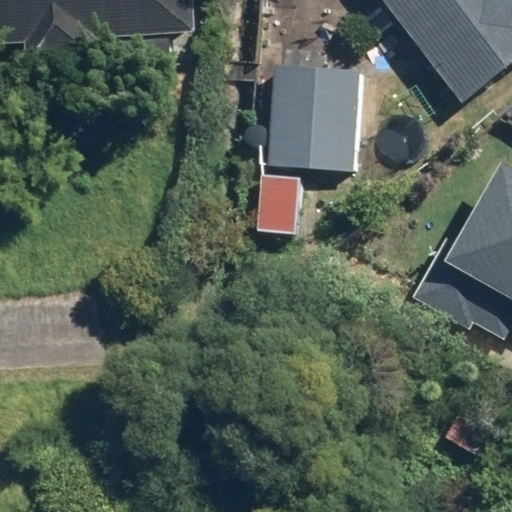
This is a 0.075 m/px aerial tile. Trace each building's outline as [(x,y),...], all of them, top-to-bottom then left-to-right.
[(0,0),(0,52),(30,52),(31,76),(105,76),(105,41),(201,41),(200,0),(0,0)] [(511,90),(511,0),(383,0),(476,119),(511,90)] [(276,166),(265,166),(262,243),(302,245),(304,175),(362,177),(365,75),(280,72),(276,166)] [(475,320),(511,339),(511,169),(498,162),(457,244),(449,240),(418,301),(471,328),(475,320)] [(55,340),(54,367),(99,368),(100,331),(132,332),(133,297),(47,295),(46,339),(55,340)]
